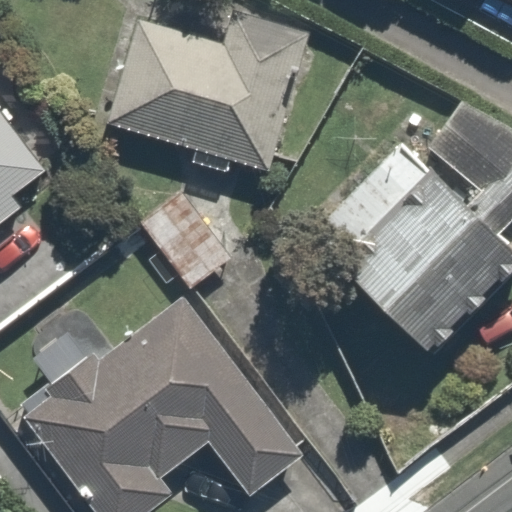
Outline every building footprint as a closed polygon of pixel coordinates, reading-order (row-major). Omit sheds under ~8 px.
[(211,0),(207,26),(127,10),(108,112),(271,143),(296,11),(235,0),(211,0)] [(511,155),(511,136),(451,83),(402,139),(420,155),(326,263),(432,356),(511,263),(511,242),(469,205),(511,155)] [(0,118),(0,220),(23,202),(9,183),(35,163),(0,118)] [(171,178),(137,213),(195,270),(229,236),(171,178)] [(298,449),(176,282),(93,341),(80,323),(32,357),(46,376),(12,401),(92,511),(125,511),(164,484),(150,465),(193,434),(237,494),(298,449)]
